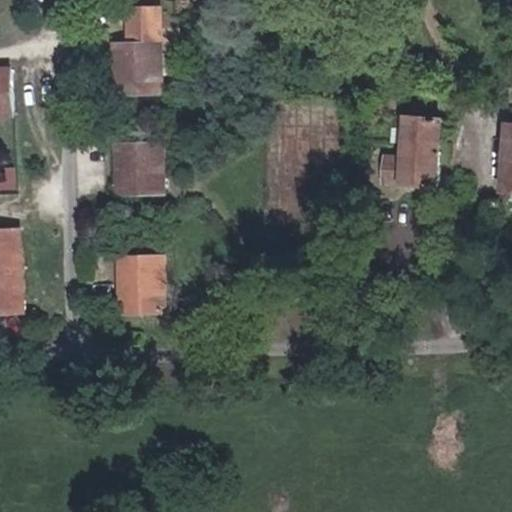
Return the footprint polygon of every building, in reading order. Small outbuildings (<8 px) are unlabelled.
[(163,90),(161,8),(123,9),(124,42),(115,42),(117,92),(163,90)] [(0,113),(14,113),(12,66),(0,66),(0,113)] [(439,188),(443,122),(406,120),(403,157),(388,155),(387,185),(439,188)] [(164,198),(164,146),(119,146),(120,199),(164,198)] [(0,311),(24,311),(21,230),(0,230),(0,311)] [(166,315),(164,259),(124,260),(125,315),(166,315)]
